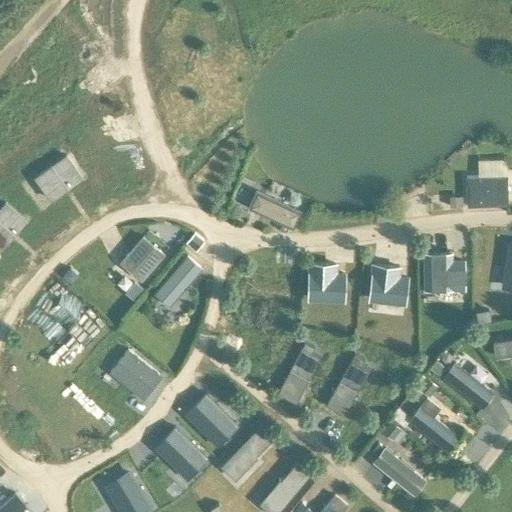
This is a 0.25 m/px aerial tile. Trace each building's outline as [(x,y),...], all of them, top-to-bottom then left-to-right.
[(66,154),(35,176),(51,198),(82,176),(66,154)] [(467,176),(468,205),(508,204),(507,175),(467,176)] [(16,183),(8,192),(17,200),(25,191),(16,183)] [(249,207),(293,227),(300,211),(256,191),(249,207)] [(462,193),(450,194),(450,206),(462,205),(462,193)] [(6,201),(0,207),(0,246),(1,248),(26,219),(6,201)] [(237,204),(233,213),(244,218),(248,209),(237,204)] [(386,209),(375,210),(377,221),(387,219),(386,209)] [(195,232),(187,241),(196,249),(204,239),(195,232)] [(142,237),(121,261),(141,279),(164,252),(153,244),(152,246),(142,237)] [(511,241),(509,241),(503,281),(511,282),(511,241)] [(451,253),(426,253),(426,287),(464,287),(464,260),(451,260),(451,253)] [(163,297),(163,300),(168,304),(171,304),(175,299),(175,296),(200,266),(188,255),(156,292),(163,297)] [(310,262),(309,296),(344,298),(345,273),(335,272),(335,263),(310,262)] [(374,262),(370,297),(405,301),(408,276),(398,275),(399,265),(374,262)] [(70,267),(64,274),(71,280),(75,276),(75,271),(70,267)] [(246,279),(242,296),(291,306),(295,288),(246,279)] [(134,281),(126,291),(135,299),(143,289),(134,281)] [(489,309),(476,311),(478,321),(491,319),(489,309)] [(511,336),(493,340),(495,355),(511,353),(511,336)] [(305,340),(277,391),(278,391),(280,389),(295,397),(305,377),(308,379),(320,356),(312,351),(315,346),(305,340)] [(128,348),(110,371),(143,397),(161,375),(128,348)] [(354,352),(326,403),(327,403),(328,400),(343,409),(355,389),(357,391),(370,368),(362,364),(365,358),(354,352)] [(455,362),(444,375),(482,405),(493,392),(482,383),(490,372),(472,358),(463,369),(455,362)] [(437,360),(431,367),(439,373),(444,366),(437,360)] [(428,377),(420,387),(430,395),(438,385),(428,377)] [(205,393),(186,413),(214,441),(234,421),(205,393)] [(398,406),(391,416),(403,425),(411,416),(398,406)] [(420,406),(410,419),(448,449),(458,435),(420,406)] [(392,418),(383,429),(398,442),(408,431),(392,418)] [(259,424),(220,464),(221,465),(223,463),(235,474),(254,454),(257,456),(258,455),(257,454),(273,437),(259,424)] [(175,426),(155,446),(185,474),(204,454),(175,426)] [(378,442),(371,450),(378,456),(375,460),(414,491),(424,478),(378,442)] [(216,447),(212,451),(216,456),(220,452),(216,447)] [(281,480),(263,502),(274,511),(277,511),(311,472),(296,460),(281,478),(280,477),(279,478),(281,480)] [(131,473),(107,487),(122,511),(144,511),(152,507),(131,473)] [(174,483),(167,490),(175,498),(182,491),(174,483)] [(0,504),(0,511),(18,511),(27,505),(15,492),(0,504)] [(327,503),(320,511),(340,511),(347,504),(335,494),(327,503)] [(225,511),(219,502),(210,507),(212,511),(225,511)] [(303,502),(297,508),(300,511),(309,511),(311,511),(303,502)]
